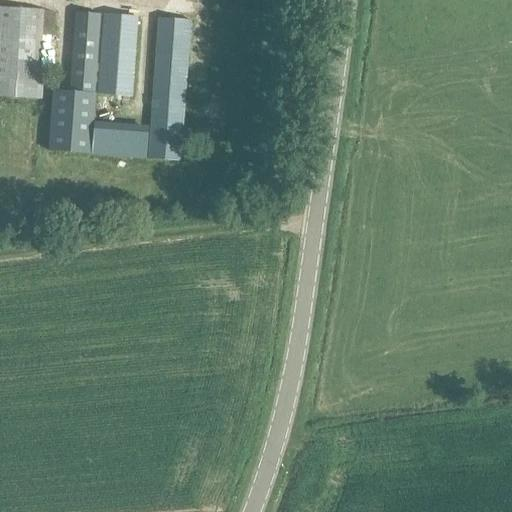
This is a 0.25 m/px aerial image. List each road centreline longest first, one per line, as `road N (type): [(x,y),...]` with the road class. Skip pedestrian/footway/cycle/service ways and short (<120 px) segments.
road 1 (tertiary): [(250,511),(291,367),(352,0)]
road 2 (track): [(0,253),(271,221),(314,228)]
